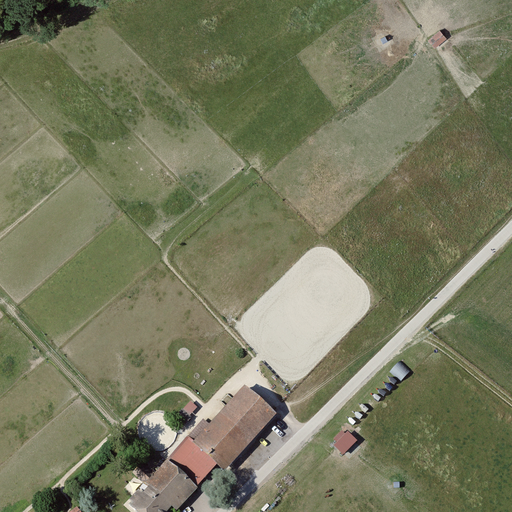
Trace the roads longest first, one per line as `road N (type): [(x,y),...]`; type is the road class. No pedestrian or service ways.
road 1 (unclassified): [(511,226),(223,511)]
road 2 (track): [(25,511),(160,393),(184,391),(207,410)]
